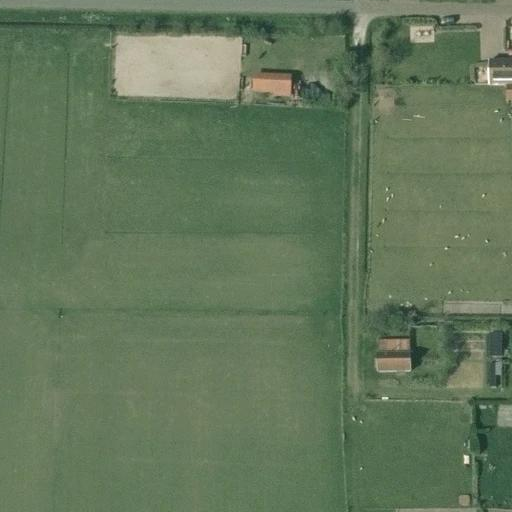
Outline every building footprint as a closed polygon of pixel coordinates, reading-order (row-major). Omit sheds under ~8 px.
[(511,62),(488,62),(488,87),(511,86),(511,62)] [(253,93),(274,94),(289,94),(290,79),(254,77),(253,93)] [(490,358),(502,358),(503,334),(491,334),(490,358)] [(377,355),(377,373),(410,372),(410,355),(377,355)] [(490,365),(490,389),(496,389),(496,377),(502,377),(502,365),(490,365)]
